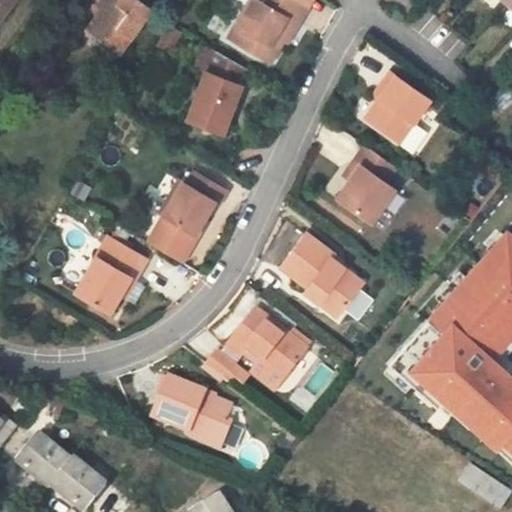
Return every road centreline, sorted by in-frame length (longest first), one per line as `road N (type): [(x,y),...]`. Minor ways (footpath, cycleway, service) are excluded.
road 1 (residential): [(366,0),(193,322),(117,359),(0,354)]
road 2 (unknown): [(345,0),(450,80)]
